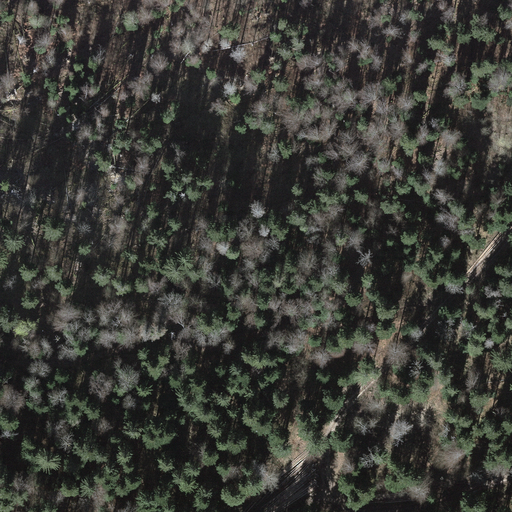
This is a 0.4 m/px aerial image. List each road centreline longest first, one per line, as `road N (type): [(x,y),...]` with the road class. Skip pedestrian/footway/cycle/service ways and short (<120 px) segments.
road 1 (track): [(360,511),(329,484),(327,436),(511,225)]
road 2 (track): [(511,474),(383,511)]
